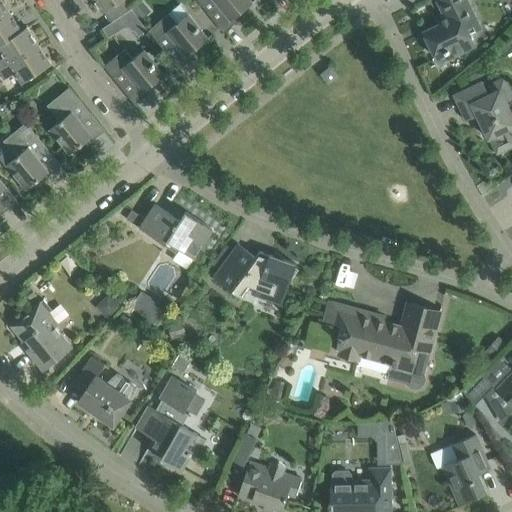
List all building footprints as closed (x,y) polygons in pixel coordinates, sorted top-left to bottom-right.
[(0,0),(0,19),(10,13),(1,0),(0,0)] [(95,0),(103,12),(120,1),(122,0),(95,0)] [(197,0),(211,17),(224,32),(235,23),(232,20),(253,3),(250,0),(197,0)] [(480,28),(466,0),(437,0),(444,14),(440,16),(443,22),(424,32),(437,58),(456,48),(459,54),(476,46),(469,33),(480,28)] [(0,45),(27,27),(22,30),(10,13),(0,19),(0,45)] [(169,13),(148,30),(167,53),(180,68),(191,59),(188,56),(209,39),(196,23),(188,14),(177,23),(169,13)] [(111,22),(103,28),(109,38),(117,32),(111,22)] [(0,70),(39,45),(27,27),(0,45),(0,47),(6,56),(0,59),(0,70)] [(23,83),(35,75),(52,64),(39,45),(0,70),(0,71),(5,79),(16,72),(23,83)] [(164,75),(152,59),(144,50),(133,59),(125,49),(120,53),(104,66),(135,104),(146,95),(144,91),(164,75)] [(330,67),(324,72),(321,74),(329,83),(338,76),(330,67)] [(511,145),(511,135),(509,129),(511,127),(511,114),(506,102),(511,99),(511,94),(504,78),(485,87),(483,82),(473,87),(455,95),(467,120),(478,115),(489,139),(490,138),(497,153),(511,145)] [(92,139),(104,129),(70,88),(55,100),(48,105),(61,120),(50,129),(70,154),(91,137),(92,139)] [(20,94),(16,107),(27,111),(32,97),(20,94)] [(61,165),(48,149),(27,123),(5,141),(17,156),(6,164),(27,190),(47,172),(49,174),(61,165)] [(6,210),(17,200),(0,178),(0,211),(4,208),(6,210)] [(194,258),(213,229),(186,211),(180,220),(155,204),(146,218),(133,209),(127,219),(178,252),(180,249),(194,258)] [(226,259),(213,276),(242,297),(250,286),(285,298),(290,283),(291,279),(299,270),(296,267),(297,264),(285,260),(276,253),(273,256),(260,251),(256,256),(238,243),(226,259)] [(31,302),(38,296),(30,286),(23,292),(31,302)] [(120,306),(108,295),(97,307),(108,318),(120,306)] [(142,297),(135,309),(159,324),(168,309),(159,303),(157,306),(142,297)] [(73,347),(56,327),(59,325),(49,313),(53,309),(44,299),(34,307),(12,326),(29,347),(27,349),(44,370),(73,347)] [(425,373),(430,351),(441,312),(409,303),(403,323),(404,323),(403,327),(374,319),(375,315),(346,307),(345,304),(338,302),(336,304),(331,302),(327,319),(343,323),(339,340),(341,340),(339,348),(341,349),(339,354),(359,359),(360,354),(391,363),(388,379),(405,383),(410,388),(415,389),(421,387),(425,383),(426,378),(425,373)] [(135,322),(124,314),(115,325),(127,333),(135,322)] [(186,333),(183,322),(168,326),(171,338),(186,333)] [(503,345),(497,339),(489,348),(494,353),(503,345)] [(178,354),(172,365),(184,371),(190,360),(178,354)] [(117,372),(107,382),(97,375),(105,364),(93,356),(74,383),(85,390),(78,401),(114,426),(132,400),(137,387),(117,372)] [(511,369),(500,357),(482,374),(464,391),(474,406),(494,386),(511,403),(511,369)] [(189,415),(183,412),(197,390),(171,375),(160,397),(164,399),(157,410),(149,406),(136,427),(158,439),(154,446),(165,452),(161,459),(182,471),(193,453),(189,450),(198,435),(182,426),(189,415)] [(288,384),(276,380),(270,399),(283,402),(288,384)] [(450,413),(467,410),(465,398),(448,402),(450,413)] [(468,410),(463,416),(469,427),(481,422),(473,408),(468,410)] [(387,463),(402,463),(393,419),(381,421),(381,432),(386,432),(387,463)] [(243,465),(257,437),(256,437),(261,427),(252,423),(247,433),(245,432),(232,460),(243,465)] [(446,465),(443,466),(460,504),(486,492),(478,474),(491,468),(488,462),(480,444),(475,435),(453,444),(459,459),(446,465)] [(245,476),(238,495),(253,500),(254,499),(265,503),(263,508),(275,511),(282,511),(288,495),(288,494),(296,496),(302,478),(285,472),(283,476),(268,471),(269,467),(250,461),(245,476)] [(333,481),(328,481),(329,504),(329,509),(331,509),(331,511),(391,511),(391,478),(391,467),(371,468),(371,480),(351,480),(351,473),(348,470),(336,471),(333,474),(333,481)]
